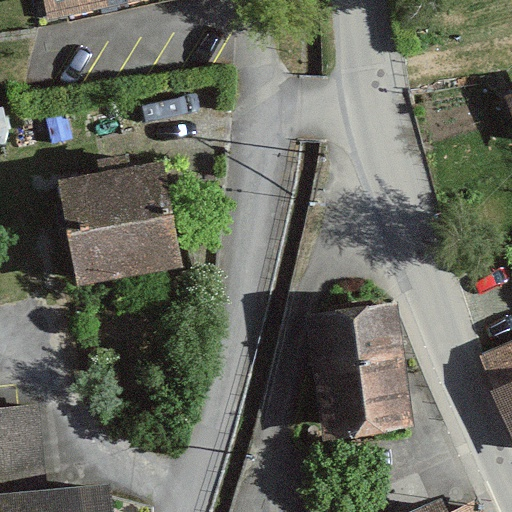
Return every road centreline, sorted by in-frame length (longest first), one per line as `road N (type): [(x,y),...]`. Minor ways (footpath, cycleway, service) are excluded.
road 1 (residential): [(189,511),(253,292),(276,119),(378,117)]
road 2 (tertiary): [(511,501),(378,117)]
